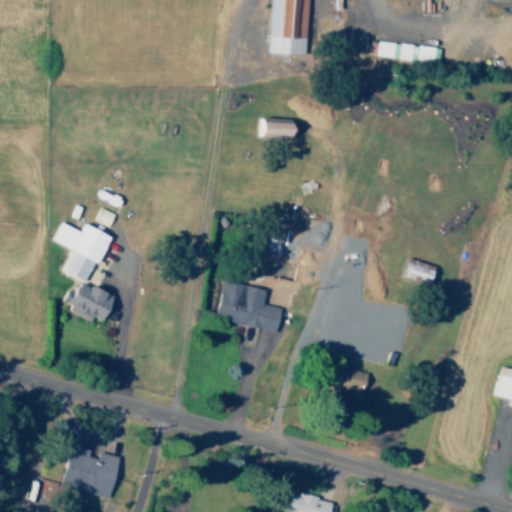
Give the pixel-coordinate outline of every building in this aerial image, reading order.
[(299,54),(299,0),(262,0),(261,54),(299,54)] [(246,136),(281,137),(281,120),(256,119),(256,122),(246,122),(246,136)] [(91,220),(105,226),(111,213),(97,207),(91,220)] [(81,223),(78,230),(57,221),(49,240),(69,248),(59,271),(82,280),(90,260),(96,263),(108,235),(81,223)] [(429,283),(434,266),(406,257),(400,274),(429,283)] [(279,308),(259,302),(263,289),(222,279),(212,316),(272,331),(279,308)] [(112,296),(79,280),(74,290),(66,287),(60,300),(69,305),(67,309),(88,320),(90,315),(101,320),(112,296)] [(359,392),(365,373),(342,366),(337,385),(359,392)] [(511,370),(492,366),(486,395),(501,398),(499,405),(508,407),(509,400),(511,400),(511,370)] [(58,484),(106,496),(117,456),(95,451),(94,457),(86,455),(87,448),(68,443),(58,484)] [(282,511),(325,511),(329,501),(286,489),(279,511),(282,511)]
